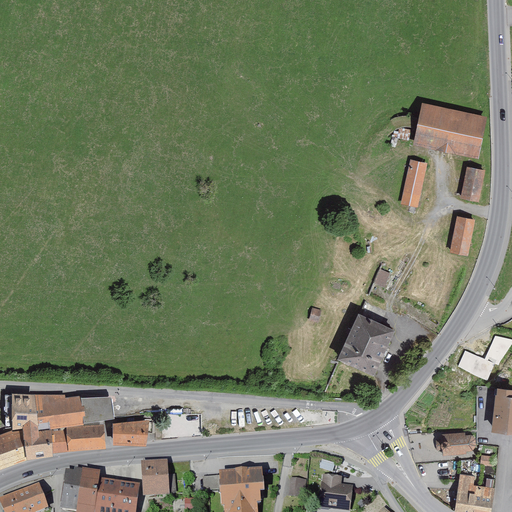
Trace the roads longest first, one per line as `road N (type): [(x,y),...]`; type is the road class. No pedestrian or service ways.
road 1 (residential): [(373,423),(344,406),(0,387)]
road 2 (primary): [(350,431),(87,457),(0,478)]
road 3 (primary): [(497,0),(501,214),(468,310)]
road 4 (primary): [(468,310),(388,412)]
